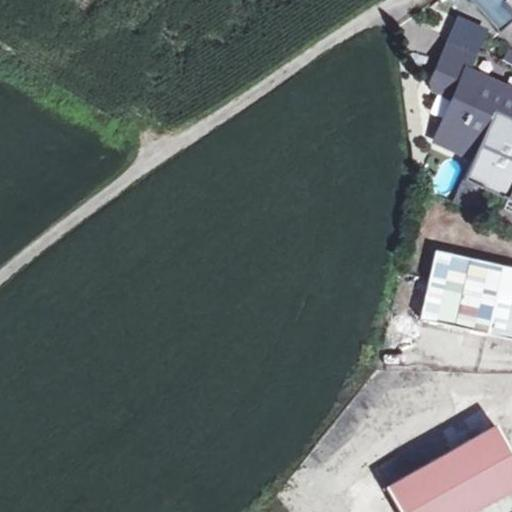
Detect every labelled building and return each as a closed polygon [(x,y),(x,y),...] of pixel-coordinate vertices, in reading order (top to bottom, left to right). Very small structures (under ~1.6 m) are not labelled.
[(511,0),(469,0),(499,35),(511,23),(511,0)] [(463,180),(473,185),(511,201),(511,119),(511,91),(467,72),(473,56),(449,46),(430,89),(453,99),(437,135),(475,151),(472,159),(463,180)] [(511,51),(509,49),(503,60),(511,65),(511,51)] [(475,151),(437,135),(434,142),(472,159),(475,151)] [(473,185),(463,180),(452,203),(463,208),(473,185)] [(511,269),(435,252),(419,320),(511,341),(511,269)] [(511,454),(485,407),(375,470),(399,511),(471,511),(511,489),(511,454)]
